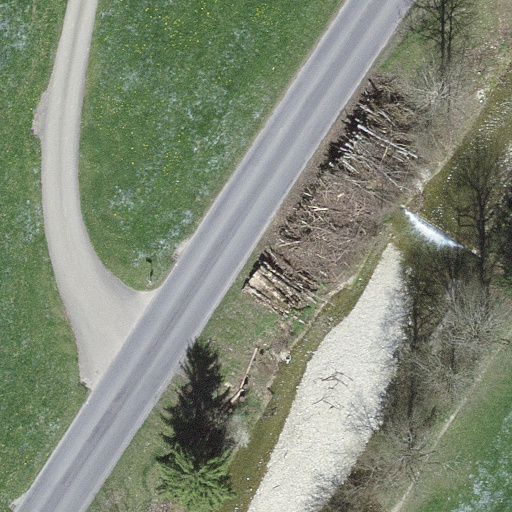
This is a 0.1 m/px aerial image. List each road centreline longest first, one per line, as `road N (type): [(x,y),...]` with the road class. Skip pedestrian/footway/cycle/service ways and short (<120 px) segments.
road 1 (tertiary): [(44,511),(380,0)]
road 2 (track): [(138,362),(95,310),(66,236),(62,141),(85,0)]
